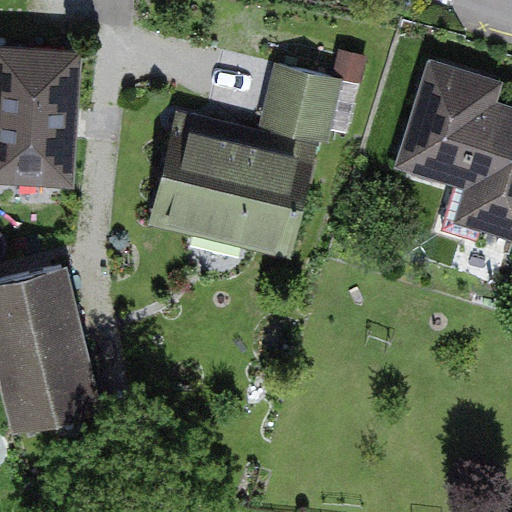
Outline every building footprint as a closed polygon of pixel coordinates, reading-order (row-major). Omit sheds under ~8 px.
[(0,193),(76,199),(86,50),(0,44),(0,193)] [(341,85),(274,65),(259,115),(326,135),(341,85)] [(505,88),(429,65),(396,174),(462,194),(452,229),(511,246),(511,112),(499,108),(505,88)] [(334,145),(176,111),(147,241),(305,276),(334,145)] [(112,419),(71,268),(0,287),(0,411),(10,447),(112,419)]
